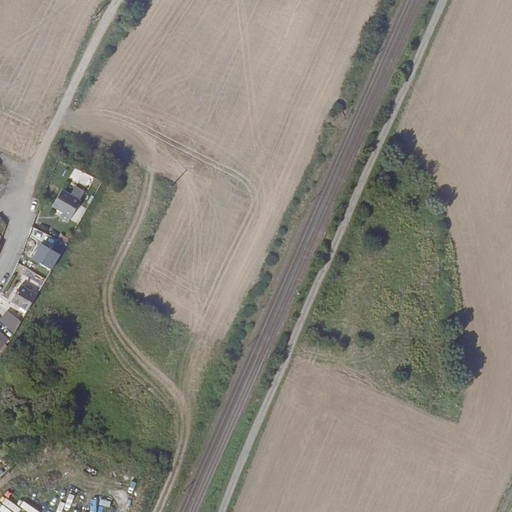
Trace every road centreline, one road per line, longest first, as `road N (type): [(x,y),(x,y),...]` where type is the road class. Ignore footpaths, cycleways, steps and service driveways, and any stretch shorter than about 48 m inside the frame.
road 1 (track): [(221,511),(442,0)]
road 2 (track): [(59,120),(180,179),(178,200),(140,275),(148,295),(205,332),(208,347),(154,511)]
road 3 (track): [(0,156),(39,171),(118,0)]
